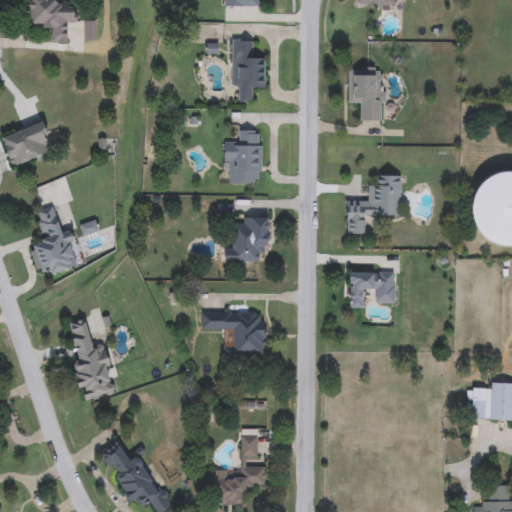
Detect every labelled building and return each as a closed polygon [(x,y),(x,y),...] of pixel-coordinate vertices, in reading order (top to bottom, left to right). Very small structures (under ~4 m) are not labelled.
[(67,42),(49,43),(49,22),(28,23),(27,0),(67,0),(67,7),(77,6),(77,23),(66,23),(67,42)] [(83,41),(83,21),(94,21),(94,41),(83,41)] [(240,101),(240,90),(231,90),(232,40),(253,41),(253,59),(264,59),(264,91),(252,91),(252,101),(240,101)] [(383,122),(357,121),(358,101),(347,101),(348,69),(384,69),(383,122)] [(0,137),(43,122),(50,142),(43,144),(47,154),(11,167),(0,137)] [(261,175),(253,175),(253,185),(233,185),(232,174),(224,175),(223,141),(235,141),(235,131),(261,131),(261,175)] [(511,249),(508,250),(496,248),(485,242),(476,232),(472,220),(471,208),(475,196),(482,186),(493,178),(505,175),(511,175),(511,249)] [(400,176),(400,215),(365,215),(365,234),(346,234),(346,200),(367,200),(367,186),(377,186),(377,176),(400,176)] [(35,270),(29,247),(44,243),(36,212),(52,207),(60,234),(69,232),(79,266),(49,275),(46,267),(35,270)] [(231,262),(231,226),(241,226),(241,218),(269,218),(269,252),(258,252),(258,262),(231,262)] [(361,309),(348,308),(349,271),(395,272),(395,303),(375,303),(375,292),(362,292),(361,309)] [(201,332),(201,312),(265,312),(265,357),(224,357),(224,347),(233,347),(233,332),(201,332)] [(65,324),(85,318),(93,348),(102,345),(115,393),(85,400),(65,324)] [(491,390),(491,383),(511,383),(511,420),(471,419),(472,389),(491,390)] [(256,429),(256,457),(242,457),(242,429),(256,429)] [(99,452),(116,441),(128,461),(139,454),(171,507),(162,511),(156,511),(150,501),(141,507),(137,500),(130,504),(99,452)] [(265,467),(265,486),(246,486),(246,505),(212,505),(212,472),(240,473),(240,466),(265,467)] [(511,511),(472,511),(472,507),(486,507),(485,486),(508,485),(508,505),(511,505),(511,511)]
